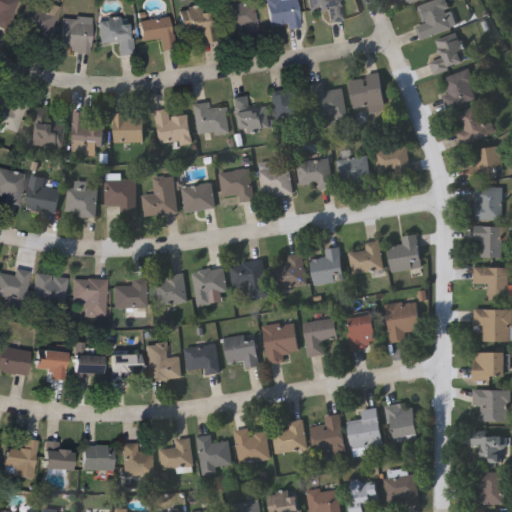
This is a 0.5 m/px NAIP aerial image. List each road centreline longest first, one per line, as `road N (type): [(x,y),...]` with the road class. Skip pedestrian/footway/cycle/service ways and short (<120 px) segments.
road 1 (residential): [(372,0),(446,204),(444,511)]
road 2 (residential): [(0,240),(140,252),(446,204)]
road 3 (residential): [(0,407),(148,421),(443,375)]
road 4 (residential): [(0,62),(118,90),(246,75),(382,41)]
